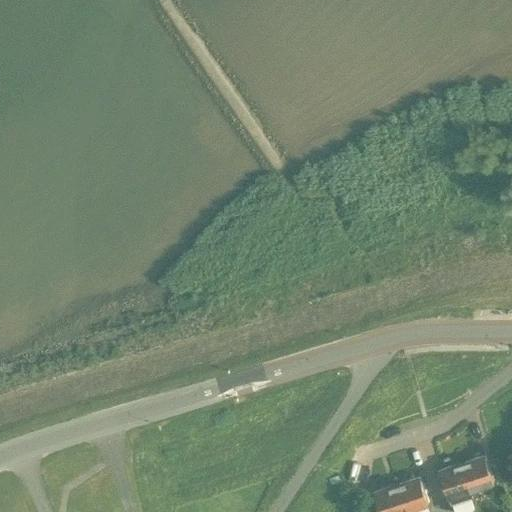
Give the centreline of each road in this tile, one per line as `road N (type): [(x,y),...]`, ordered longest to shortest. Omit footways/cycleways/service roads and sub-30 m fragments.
road 1 (secondary): [(0,457),(374,343)]
road 2 (residential): [(276,511),(375,365),(374,343)]
road 3 (residential): [(511,372),(448,426),(363,456)]
road 4 (secondary): [(374,343),(511,332)]
